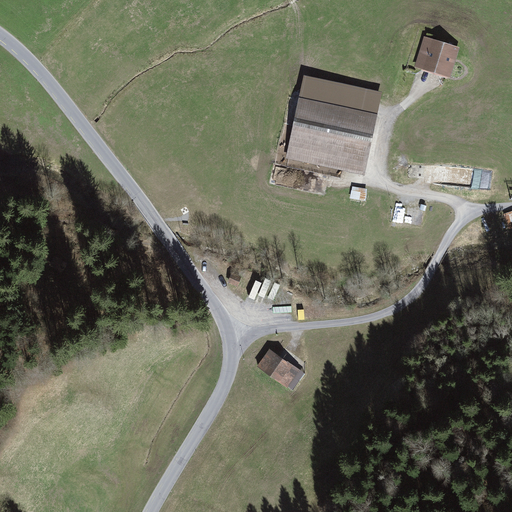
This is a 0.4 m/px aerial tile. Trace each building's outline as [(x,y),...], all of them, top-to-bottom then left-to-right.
[(460,47),(424,36),(414,67),(451,78),(460,47)] [(383,91),(302,75),(286,158),(366,174),(383,91)] [(366,201),(367,188),(352,187),(350,199),(366,201)] [(66,262),(52,254),(46,265),(60,273),(66,262)] [(246,278),(240,296),(249,298),(255,281),(246,278)] [(256,301),(260,284),(254,283),(250,300),(256,301)] [(292,358),(263,340),(251,360),(280,378),(292,358)]
